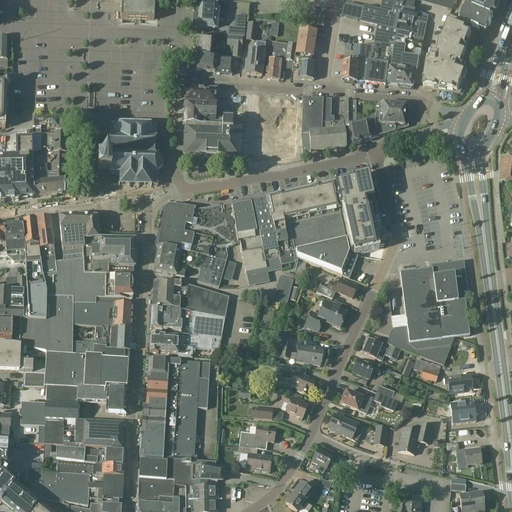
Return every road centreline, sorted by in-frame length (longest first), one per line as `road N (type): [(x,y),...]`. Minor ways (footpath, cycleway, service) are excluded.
road 1 (secondary): [(511,453),(473,155)]
road 2 (residential): [(371,157),(391,254),(309,437)]
road 3 (residential): [(176,192),(371,157)]
road 4 (residential): [(324,88),(192,83),(179,71),(178,37)]
road 5 (residential): [(464,116),(324,88)]
road 6 (residential): [(178,37),(40,30)]
